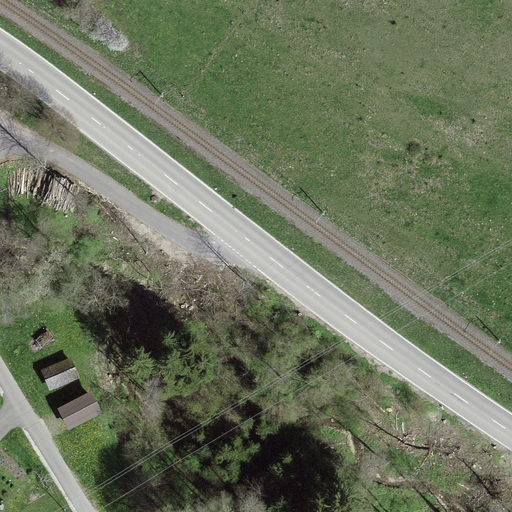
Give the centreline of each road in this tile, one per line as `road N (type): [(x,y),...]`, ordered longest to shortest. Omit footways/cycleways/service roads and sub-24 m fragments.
road 1 (secondary): [(0,49),(282,267)]
road 2 (residential): [(0,133),(61,154),(173,232),(282,267)]
road 3 (secondary): [(282,267),(511,432)]
road 4 (residential): [(84,511),(0,376)]
